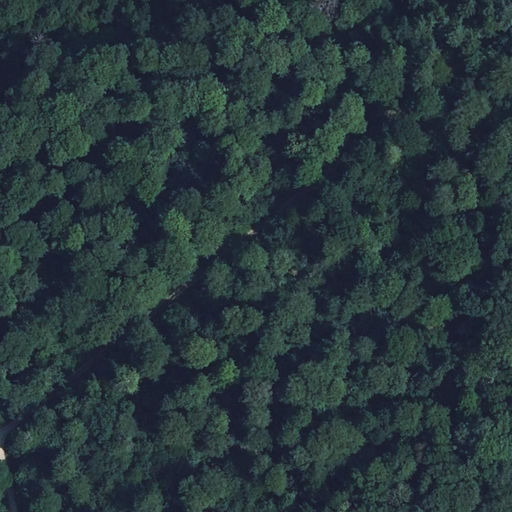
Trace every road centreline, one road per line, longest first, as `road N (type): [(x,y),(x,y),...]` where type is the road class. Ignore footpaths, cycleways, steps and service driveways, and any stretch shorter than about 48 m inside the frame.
road 1 (track): [(0,450),(31,430),(58,387),(165,307),(365,130),(404,108)]
road 2 (track): [(404,108),(463,73),(511,29)]
